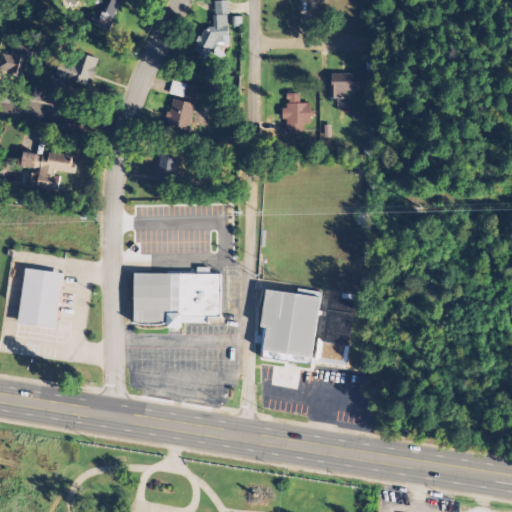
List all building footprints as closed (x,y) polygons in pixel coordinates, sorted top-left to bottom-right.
[(101,0),(93,23),(110,29),(121,0),(101,0)] [(213,39),(228,39),(228,0),(214,0),(214,26),(198,26),(197,55),(212,55),(213,39)] [(0,60),(0,68),(26,77),(35,48),(15,42),(12,52),(3,50),(0,60)] [(99,56),(77,50),(74,60),(61,56),(56,75),(91,85),(99,56)] [(366,88),(366,71),(330,71),(330,98),(347,98),(347,88),(366,88)] [(200,86),(173,79),(170,92),(197,99),(200,86)] [(283,130),(303,130),(303,121),(314,121),(314,101),(302,101),(302,92),(283,92),(283,130)] [(164,121),(187,130),(196,104),(174,96),(164,121)] [(175,180),(177,146),(160,145),(158,180),(175,180)] [(78,155),(22,148),(20,166),(32,167),(30,186),(60,190),(63,172),(76,174),(78,155)] [(170,234),(178,235),(179,221),(160,220),(157,248),(169,249),(170,234)] [(218,229),(184,229),(184,258),(218,258),(218,229)] [(15,325),(53,330),(61,274),(23,269),(15,325)] [(134,272),(134,324),(182,325),(182,321),(210,322),(210,316),(221,316),(221,272),(134,272)] [(263,357),(312,364),(322,291),(298,288),(297,293),(266,289),(261,325),(267,326),(263,357)] [(355,298),(324,295),(317,362),(348,365),(355,298)]
